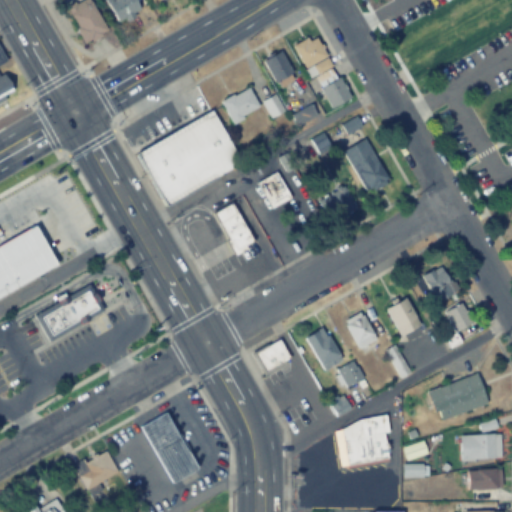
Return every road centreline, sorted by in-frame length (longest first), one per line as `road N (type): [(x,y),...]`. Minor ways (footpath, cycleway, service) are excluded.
road 1 (residential): [(0,461),(446,206)]
road 2 (residential): [(511,324),(330,0)]
road 3 (primary): [(201,342),(70,113)]
road 4 (secondary): [(70,113),(266,0)]
road 5 (primary): [(257,511),(253,437),(201,342)]
